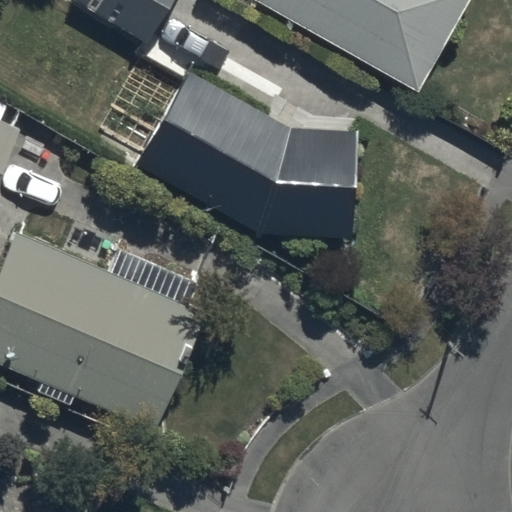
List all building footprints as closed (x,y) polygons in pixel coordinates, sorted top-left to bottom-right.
[(70,0),(68,3),(142,45),(168,0),(70,0)] [(252,0),(252,2),(413,93),(465,0),(252,0)] [(184,73),(129,168),(252,236),(347,242),(354,131),(282,127),(184,73)] [(0,114),(4,105),(0,103),(0,171),(16,132),(0,125),(0,114)] [(71,396),(90,404),(85,416),(134,437),(139,426),(149,430),(200,313),(183,306),(193,283),(117,250),(107,273),(14,233),(0,266),(0,365),(35,380),(30,391),(66,406),(71,396)]
